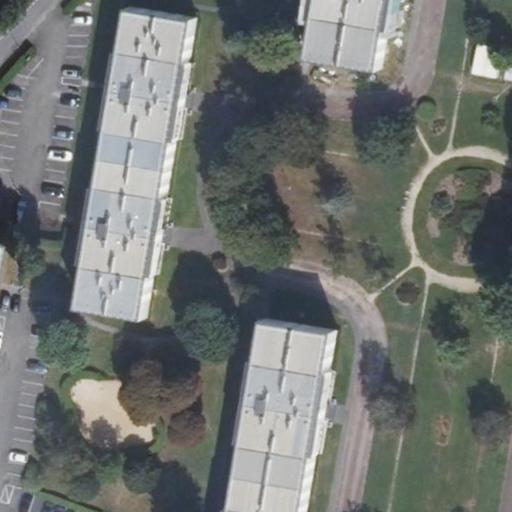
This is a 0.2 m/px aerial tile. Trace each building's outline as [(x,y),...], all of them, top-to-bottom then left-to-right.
[(325,0),(316,53),(388,65),(398,0),(325,0)] [(101,195),(82,303),(154,316),(194,68),(203,18),(185,15),(133,6),(116,108),(101,195)] [(501,33),(505,10),(494,8),(490,31),(501,33)] [(480,43),(474,72),(497,77),(502,47),(480,43)] [(270,321),(237,511),(309,511),(341,334),(270,321)]
